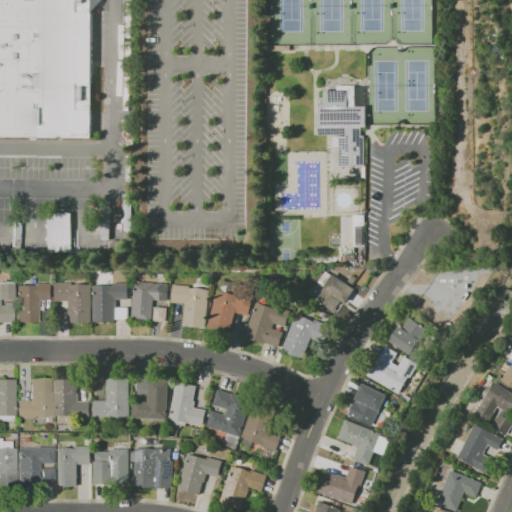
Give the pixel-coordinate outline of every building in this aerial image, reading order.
[(0,0),(94,0),(96,137),(0,137),(0,0)] [(323,90),(337,90),(337,85),(355,85),(356,87),(362,87),(363,104),(366,104),(366,126),(361,126),(361,135),(365,135),(365,162),(354,162),(354,166),(339,166),(338,136),(346,136),(346,134),(317,134),(317,113),(320,113),(320,104),(323,104),(323,90)] [(123,230),(131,230),(132,193),(124,193),(123,230)] [(108,239),(110,200),(103,200),(101,239),(108,239)] [(353,215),(366,215),(366,246),(353,246),(353,236),(343,236),(343,216),(353,216),(353,215)] [(325,271),(330,274),(324,284),(319,281),(325,271)] [(323,288),(334,274),(349,285),(338,299),(323,288)] [(195,276),(207,277),(205,288),(194,286),(195,276)] [(169,284),(167,301),(153,300),(151,322),(131,320),(133,289),(134,289),(135,281),(154,282),(154,283),(169,284)] [(91,285),(91,322),(79,323),(68,322),(69,301),(55,301),(55,282),(71,282),(71,285),(79,283),(91,285)] [(128,282),(128,299),(116,299),(116,307),(115,307),(115,321),(93,321),(93,285),(112,285),(112,282),(128,282)] [(51,283),(51,300),(39,300),(39,308),(38,308),(38,322),(16,322),(16,285),(36,285),(36,283),(51,283)] [(255,287),(252,297),(250,303),(251,303),(248,315),(235,312),(229,333),(218,331),(208,327),(216,292),(228,293),(236,296),(236,293),(235,293),(237,283),(255,287)] [(0,305),(12,305),(12,322),(0,322),(0,284),(12,284),(12,298),(0,298),(0,305)] [(208,290),(205,327),(194,327),(183,325),(185,303),(171,302),(172,284),(188,286),(188,288),(198,287),(208,290)] [(255,302),(275,309),(276,307),(290,311),(285,326),(273,323),(272,328),(284,332),(279,347),(266,342),(265,344),(244,336),(255,302)] [(114,318),(126,319),(126,306),(114,306),(114,318)] [(282,349),(295,314),(306,318),(315,322),(327,327),(321,342),(310,338),(302,357),(282,349)] [(399,326),(402,328),(410,317),(423,326),(415,337),(418,339),(408,353),(389,340),(399,326)] [(399,394),(363,373),(374,354),(390,363),(391,362),(398,366),(404,356),(418,364),(410,377),(409,376),(399,394)] [(511,364),(511,387),(501,379),(511,364)] [(53,378),(53,416),(42,418),(33,416),(33,419),(17,419),(17,400),(30,400),(30,379),(42,378),(53,378)] [(130,417),(94,417),(93,400),(107,400),(107,379),(129,378),(130,417)] [(0,418),(0,379),(13,379),(14,418),(0,418)] [(55,415),(54,379),(78,379),(78,401),(91,401),(91,418),(75,418),(75,415),(55,415)] [(169,380),(167,420),(132,419),(133,401),(147,402),(148,379),(169,380)] [(177,381),(196,385),(194,399),(196,400),(194,407),(207,409),(204,425),(170,419),(177,381)] [(496,381),(511,391),(511,409),(507,417),(511,420),(511,424),(505,435),(491,426),(502,409),(497,406),(486,423),(474,415),(496,381)] [(363,383),(387,395),(379,409),(385,412),(378,425),(354,412),(360,400),(355,398),(363,383)] [(218,389),(232,394),(233,393),(244,397),(244,398),(250,399),(247,410),(248,411),(240,436),(207,425),(212,411),(225,415),(227,409),(213,404),(218,389)] [(242,438),(253,405),(287,416),(276,451),(259,445),(260,444),(257,443),(254,442),(242,438)] [(345,418),(381,433),(381,435),(387,437),(380,453),(375,451),(369,466),(353,459),(359,445),(338,436),(345,418)] [(457,457),(475,424),(503,439),(497,450),(488,445),(483,453),(493,459),(486,473),(472,466),(473,465),(457,457)] [(0,442),(11,442),(11,448),(15,448),(15,486),(0,486),(0,442)] [(55,446),(58,446),(58,442),(75,442),(75,446),(91,446),(91,464),(78,464),(78,486),(55,486),(55,446)] [(17,448),(37,448),(37,447),(53,447),(53,464),(38,464),(38,468),(53,468),(53,485),(17,485),(17,448)] [(135,449),(147,447),(159,450),(159,448),(172,448),(171,460),(174,460),(173,488),(133,486),(135,449)] [(95,451),(111,451),(111,448),(130,448),(130,484),(94,485),(94,460),(95,460),(95,451)] [(449,450),(455,452),(452,460),(446,458),(449,450)] [(188,453),(207,458),(208,456),(223,461),(218,477),(207,473),(200,495),(178,488),(185,465),(182,464),(185,454),(188,455),(188,453)] [(241,510),(219,502),(234,463),(237,465),(238,461),(252,466),(251,469),(267,475),(261,490),(250,486),(241,510)] [(326,471),(336,475),(336,473),(346,477),(351,466),(366,472),(361,486),(360,485),(352,505),(318,491),(326,471)] [(457,511),(437,503),(451,469),(482,482),(476,497),(465,492),(457,511)] [(314,511),(319,500),(341,509),(339,511),(314,511)]
